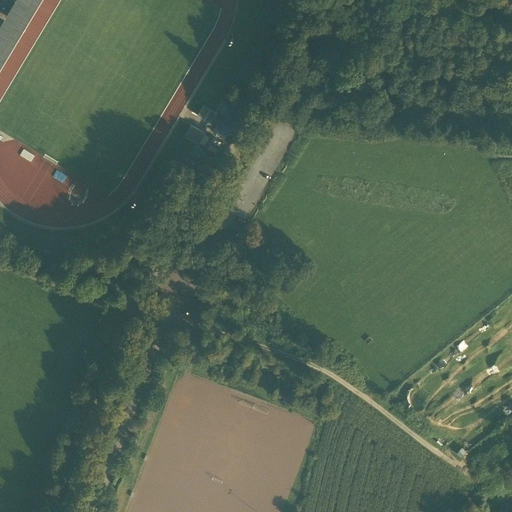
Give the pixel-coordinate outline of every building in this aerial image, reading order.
[(15,19),(25,25),(39,0),(1,0),(0,3),(0,10),(8,15),(14,5),(21,8),(15,19)] [(8,15),(2,24),(0,27),(0,36),(3,38),(9,28),(19,34),(25,25),(15,19),(21,8),(14,5),(8,15)] [(0,65),(19,34),(9,28),(3,38),(0,36),(0,27),(2,24),(0,22),(0,65)] [(227,115),(240,124),(246,113),(256,97),(243,89),(227,115)] [(202,103),(196,113),(209,121),(216,111),(202,103)] [(203,131),(209,121),(196,113),(190,124),(203,131)] [(197,142),(203,131),(190,124),(184,134),(193,139),(197,142)] [(191,176),(203,184),(213,168),(200,160),(191,176)] [(456,451),(460,454),(465,449),(462,445),(456,451)]
